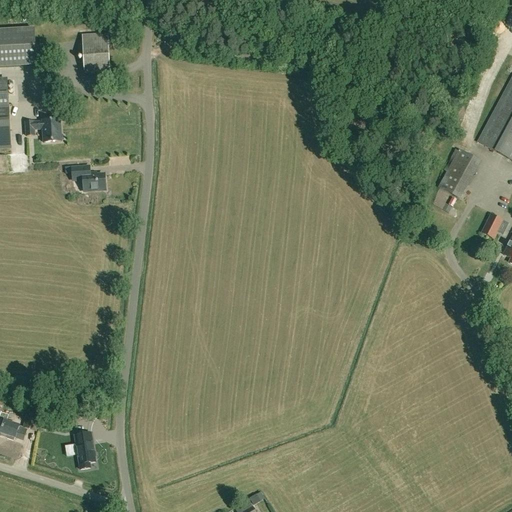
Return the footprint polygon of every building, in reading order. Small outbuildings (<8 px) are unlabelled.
[(35,29),(0,30),(0,68),(37,66),(35,29)] [(84,72),(110,70),(108,35),(82,36),(84,72)] [(7,79),(0,79),(0,148),(11,148),(7,79)] [(511,160),(511,81),(479,142),(511,160)] [(44,144),(61,143),(60,121),(43,122),(43,123),(34,123),(26,123),(27,137),(35,137),(35,131),(43,130),(44,144)] [(460,199),(481,162),(460,150),(439,188),(460,199)] [(85,192),(106,191),(105,176),(97,176),(97,175),(87,175),(87,168),(73,169),(74,181),(84,180),(85,192)] [(490,215),(481,233),(494,240),(503,222),(490,215)] [(1,434),(8,436),(7,439),(14,441),(15,438),(16,439),(16,438),(24,440),(27,430),(19,428),(20,426),(5,421),(7,415),(1,413),(0,412),(0,429),(2,430),(1,434)] [(24,428),(37,432),(41,418),(28,415),(24,428)] [(90,464),(95,463),(91,434),(75,437),(76,446),(78,456),(80,471),(90,469),(90,464)] [(255,511),(248,499),(235,507),(234,508),(235,511),(255,511)]
